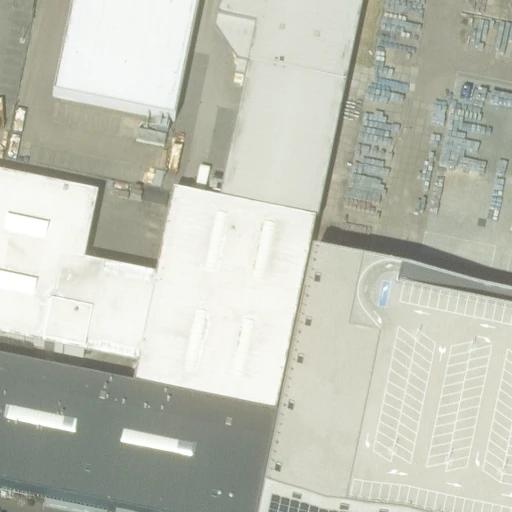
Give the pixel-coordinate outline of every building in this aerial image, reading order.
[(13,0),(11,10),(30,13),(32,0),(13,0)] [(70,0),(67,19),(50,100),(173,125),(198,0),(70,0)] [(219,0),(214,24),(252,31),(216,206),(315,227),(361,0),(219,0)] [(0,343),(42,352),(82,360),(99,276),(60,268),(74,200),(0,184),(0,343)] [(273,421),(313,228),(170,198),(130,392),(273,421)] [(511,511),(511,306),(308,264),(256,511),(511,511)] [(0,511),(0,492),(96,511),(255,511),(274,422),(0,366),(0,511)]
